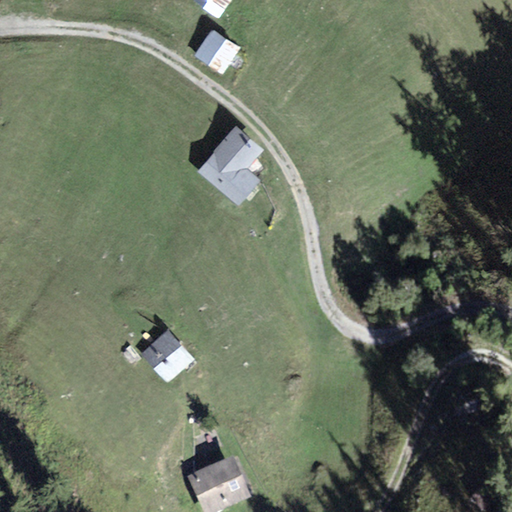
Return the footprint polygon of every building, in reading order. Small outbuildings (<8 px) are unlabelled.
[(228,0),(198,0),(219,14),(228,0)] [(238,49),(211,30),(192,57),(219,76),(238,49)] [(258,148),(231,127),(195,173),(236,205),(255,181),(241,170),(258,148)] [(168,331),(139,355),(163,383),(191,360),(168,331)] [(231,460),(184,480),(197,511),(223,511),(249,501),(231,460)]
